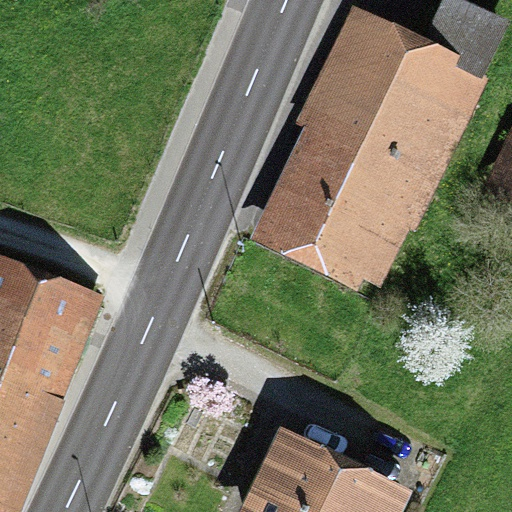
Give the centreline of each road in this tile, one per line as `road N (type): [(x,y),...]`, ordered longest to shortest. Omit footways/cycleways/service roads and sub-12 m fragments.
road 1 (primary): [(64,511),(287,0)]
road 2 (track): [(161,294),(0,239)]
